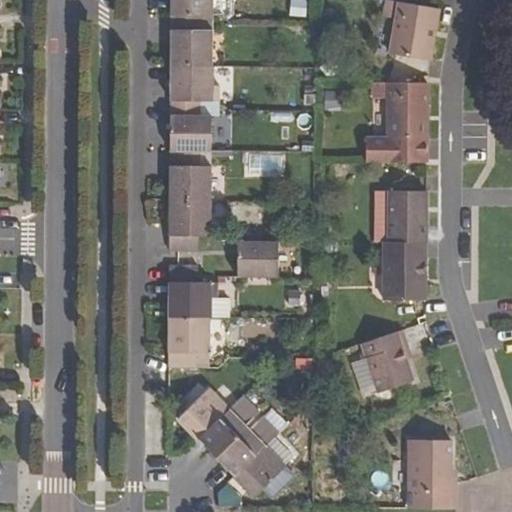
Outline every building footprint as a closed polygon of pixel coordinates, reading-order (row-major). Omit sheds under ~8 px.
[(171,0),(171,17),(200,17),(212,17),(212,0),(171,0)] [(398,2),(390,54),(431,60),(439,8),(398,2)] [(171,17),(171,67),(211,67),(211,31),(200,31),(200,17),(171,17)] [(171,67),(171,101),(200,101),(219,102),(220,86),(215,86),(215,67),(211,67),(171,67)] [(367,138),(366,163),(420,163),(420,160),(427,160),(428,83),(421,83),(389,82),(389,138),(367,138)] [(171,101),(170,151),(199,152),(211,152),(211,117),(200,117),(200,101),(171,101)] [(170,151),(170,201),(211,202),(212,168),(199,168),(199,152),(170,151)] [(283,176),(283,154),(252,153),(251,175),(283,176)] [(391,243),(391,190),(376,190),(376,242),(387,243),(391,243)] [(391,190),(391,243),(419,242),(426,243),(427,191),(391,190)] [(170,201),(170,252),(177,252),(198,253),(198,236),(211,237),(211,202),(170,201)] [(384,258),(383,299),(418,299),(419,279),(427,279),(426,243),(419,242),(391,243),(387,243),(387,258),(384,258)] [(238,243),(237,278),(278,278),(278,243),(238,243)] [(169,267),(169,282),(198,283),(199,267),(177,267),(169,267)] [(419,279),(418,299),(426,299),(427,279),(419,279)] [(169,282),(169,318),(210,319),(213,319),(213,299),(219,299),(218,283),(198,283),(169,282)] [(169,318),(168,369),(197,369),(198,354),(210,354),(210,319),(169,318)] [(365,358),(376,392),(412,381),(396,332),(360,344),(365,358)] [(210,368),(210,354),(198,354),(197,369),(210,368)] [(376,392),(365,358),(351,363),(362,397),(376,392)] [(198,440),(234,477),(264,447),(287,425),(265,402),(278,390),(263,376),(228,411),(198,440)] [(178,420),(198,440),(228,411),(208,390),(178,420)] [(408,439),(407,509),(455,509),(455,484),(455,477),(449,477),(450,439),(408,439)] [(234,477),(254,497),(263,488),(284,467),(264,447),(234,477)] [(293,476),(284,467),(263,488),(272,497),(293,476)]
